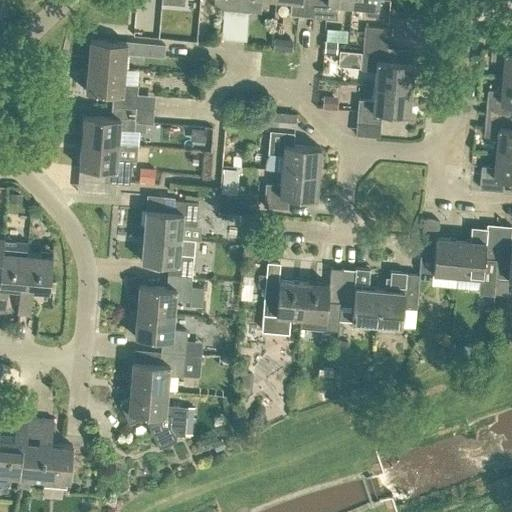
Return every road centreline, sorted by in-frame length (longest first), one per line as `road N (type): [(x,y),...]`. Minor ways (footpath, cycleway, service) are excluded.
road 1 (residential): [(0,148),(50,199),(75,241),(86,282),(77,358)]
road 2 (residential): [(347,147),(316,120),(299,90),(226,81),(213,93),(211,113)]
road 3 (residential): [(433,150),(455,116),(474,0)]
road 4 (residential): [(511,200),(431,191),(433,150)]
